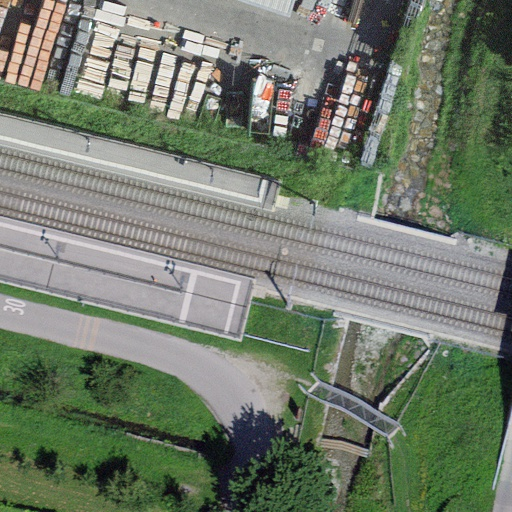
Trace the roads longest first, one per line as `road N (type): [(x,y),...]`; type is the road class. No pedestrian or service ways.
road 1 (track): [(261,511),(268,481),(212,375),(0,321)]
road 2 (track): [(382,511),(388,479),(443,360)]
